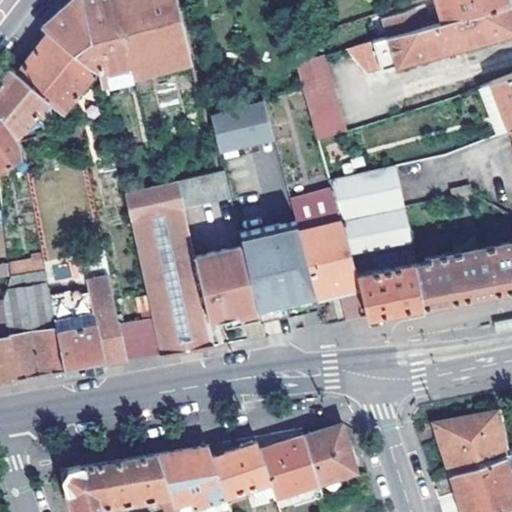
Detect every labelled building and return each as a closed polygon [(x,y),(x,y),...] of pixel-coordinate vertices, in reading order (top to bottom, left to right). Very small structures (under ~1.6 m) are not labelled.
[(50,32),(97,70),(98,71),(101,85),(134,76),(116,0),(71,0),(42,25),(50,32)] [(116,0),(134,76),(150,72),(156,71),(193,61),(177,0),(116,0)] [(507,0),(436,0),(440,11),(444,21),(508,2),(507,0)] [(369,72),(381,68),(381,69),(511,31),(511,12),(508,2),(444,21),(428,26),(389,37),(373,41),(375,47),(353,55),(369,72)] [(428,26),(425,16),(419,18),(415,5),(383,16),(389,37),(428,26)] [(428,26),(444,21),(440,11),(425,16),(428,26)] [(60,112),(97,70),(50,32),(32,54),(18,71),(48,100),(60,112)] [(297,63),(318,140),(347,131),(324,55),(297,63)] [(0,113),(2,116),(15,136),(48,100),(18,71),(12,64),(0,79),(0,113)] [(511,72),(492,80),(511,128),(511,72)] [(478,86),(496,135),(511,128),(492,80),(478,86)] [(211,115),(229,109),(226,97),(208,102),(211,115)] [(211,115),(220,152),(274,137),(264,99),(229,109),(211,115)] [(0,168),(12,160),(21,154),(21,151),(19,142),(15,136),(2,116),(0,117),(0,168)] [(55,152),(82,143),(78,123),(19,142),(21,151),(53,142),(55,152)] [(21,154),(12,160),(17,169),(24,165),(21,154)] [(332,190),(350,255),(413,244),(397,165),(330,180),(332,190)] [(232,198),(225,171),(179,180),(185,208),(232,198)] [(125,192),(153,319),(160,354),(161,356),(186,351),(188,351),(215,346),(210,320),(196,256),(185,208),(179,180),(125,192)] [(451,189),(453,197),(472,193),(470,185),(451,189)] [(356,275),(350,255),(332,190),(291,200),(297,222),(316,296),(359,285),(356,275)] [(244,246),(260,309),(295,301),(316,296),(297,222),(275,227),(278,236),(271,238),(267,225),(251,229),(240,232),(244,246)] [(470,245),(469,239),(459,241),(461,247),(470,245)] [(511,241),(490,246),(500,292),(511,289),(511,241)] [(260,309),(244,246),(196,256),(210,320),(223,317),(260,309)] [(458,300),(500,292),(490,246),(426,259),(426,262),(417,264),(425,307),(458,300)] [(13,275),(45,269),(43,260),(11,265),(13,275)] [(0,263),(0,276),(8,276),(7,262),(0,263)] [(417,264),(356,275),(359,285),(361,293),(368,317),(395,312),(425,307),(417,264)] [(7,289),(48,282),(45,269),(13,275),(7,289)] [(87,279),(94,311),(96,323),(58,332),(66,369),(66,372),(85,368),(85,371),(105,367),(104,364),(126,361),(125,357),(119,323),(109,276),(87,279)] [(340,298),(361,293),(359,285),(316,296),(318,303),(340,298)] [(0,378),(14,377),(9,334),(4,298),(0,298),(0,378)] [(262,317),(260,309),(223,317),(225,325),(239,322),(262,317)] [(96,323),(94,311),(56,319),(56,323),(57,324),(58,332),(96,323)] [(153,319),(119,323),(125,357),(160,354),(153,319)] [(57,324),(56,323),(50,324),(51,329),(9,334),(14,377),(36,374),(66,369),(58,332),(57,324)] [(511,446),(505,409),(497,410),(505,458),(506,457),(511,454),(511,446)] [(436,422),(453,475),(505,458),(497,410),(467,416),(436,422)] [(304,435),(320,482),(357,470),(342,423),(324,429),(304,435)] [(278,444),(259,450),(270,481),(275,496),(320,482),(304,435),(278,444)] [(213,457),(227,496),(270,481),(259,450),(256,442),(233,450),(213,457)] [(159,453),(171,491),(175,504),(183,501),(186,509),(192,506),(198,505),(227,496),(213,457),(209,444),(180,449),(159,453)] [(72,468),(63,469),(77,511),(113,511),(112,509),(121,505),(120,500),(162,493),(171,491),(159,453),(143,456),(72,468)] [(453,475),(465,511),(497,511),(511,507),(511,473),(506,457),(505,458),(453,475)] [(162,493),(168,511),(178,511),(175,504),(171,491),(162,493)] [(227,496),(198,505),(200,511),(215,511),(231,507),(227,496)]
